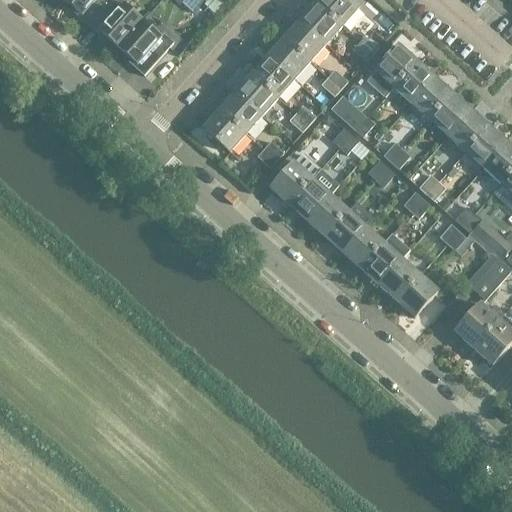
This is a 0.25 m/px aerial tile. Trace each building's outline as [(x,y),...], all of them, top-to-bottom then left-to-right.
[(65,0),(65,1),(82,16),(79,19),(90,28),(114,0),(65,0)] [(114,0),(90,28),(100,37),(102,35),(120,50),(144,23),(126,7),(129,4),(124,0),(114,0)] [(346,0),(320,0),(315,5),(342,29),(358,11),(346,0)] [(342,29),(315,5),(300,23),(326,47),(342,29)] [(360,30),(378,48),(398,27),(380,9),(360,30)] [(144,23),(120,50),(137,66),(135,69),(145,78),(175,44),(164,35),(161,38),(144,23)] [(326,47),(300,23),(284,41),(310,65),(326,47)] [(359,45),(373,57),(380,49),(366,37),(359,45)] [(310,65),(284,41),(268,59),(294,82),(310,65)] [(353,53),(366,64),(373,57),(359,45),(353,53)] [(376,73),(394,90),(418,64),(399,48),(376,73)] [(294,82),(268,59),(252,76),(279,100),(294,82)] [(435,80),(418,64),(394,90),(412,106),(435,80)] [(328,80),(341,92),(348,85),(335,73),(328,80)] [(279,100),(252,76),(236,94),(263,118),(279,100)] [(321,88),(334,100),(341,92),(328,80),(321,88)] [(453,96),(435,80),(412,106),(430,122),(453,96)] [(263,118),(236,94),(220,112),(247,136),(263,118)] [(471,112),(453,96),(430,122),(447,138),(471,112)] [(296,116),(309,128),(316,120),(303,108),(296,116)] [(247,136),(220,112),(204,130),(231,154),(247,136)] [(488,128),(471,112),(447,138),(465,154),(488,128)] [(355,134),(367,121),(359,114),(347,127),(355,134)] [(289,124),(302,136),(309,128),(296,116),(289,124)] [(355,134),(363,141),(375,127),(367,121),(355,134)] [(506,144),(488,128),(465,154),(483,170),(506,144)] [(351,138),(344,131),(332,144),(340,151),(351,138)] [(351,138),(340,151),(347,158),(359,145),(351,138)] [(264,151),(278,163),(284,156),(271,144),(264,151)] [(511,173),(511,149),(506,144),(483,170),(501,186),(511,173)] [(395,146),(383,159),(390,165),(402,152),(395,146)] [(257,160),(270,171),(278,163),(264,151),(257,160)] [(402,152),(390,165),(398,172),(410,159),(402,152)] [(303,155),(294,165),(271,190),(289,207),(312,181),(321,171),(303,155)] [(387,170),(380,163),(368,176),(375,183),(387,170)] [(387,170),(375,183),(383,190),(395,177),(387,170)] [(511,173),(501,186),(511,196),(511,173)] [(426,197),(438,184),(431,178),(419,191),(426,197)] [(312,181),(289,207),(307,223),(330,197),(312,181)] [(426,197),(434,205),(446,191),(438,184),(426,197)] [(411,215),(423,202),(415,195),(403,208),(411,215)] [(330,197),(307,223),(325,239),(348,213),(330,197)] [(419,222),(430,209),(423,202),(411,215),(419,222)] [(467,210),(455,223),(461,229),(473,216),(467,210)] [(348,213),(325,239),(343,255),(366,229),(348,213)] [(473,216),(461,229),(470,237),(482,224),(473,216)] [(511,250),(482,224),(470,237),(468,238),(491,258),(492,257),(497,262),(501,258),(503,261),(511,250)] [(458,234),(451,227),(439,241),(446,247),(458,234)] [(366,229),(343,255),(360,271),(384,245),(366,229)] [(458,234),(446,247),(454,254),(466,241),(458,234)] [(378,287),(402,261),(409,253),(391,237),(384,245),(360,271),(378,287)] [(467,285),(472,290),(486,302),(511,274),(511,273),(511,268),(506,263),(503,261),(501,258),(497,262),(492,257),(491,258),(467,285)] [(402,261),(378,287),(396,303),(419,277),(402,261)] [(419,277),(396,303),(415,320),(438,294),(419,277)] [(456,334),(475,351),(504,319),(505,317),(495,308),(490,314),(481,306),(456,334)] [(511,326),(504,319),(475,351),(493,368),(511,347),(511,334),(509,332),(511,328),(511,326)]
